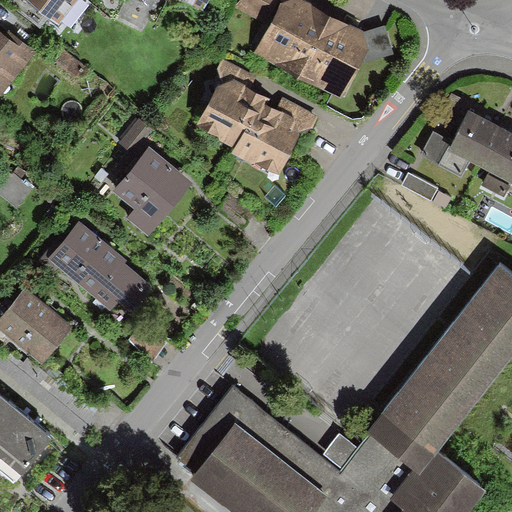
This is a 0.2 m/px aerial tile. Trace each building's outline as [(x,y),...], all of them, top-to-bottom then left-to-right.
[(38,0),(62,18),(76,0),(38,0)] [(181,0),(200,9),(204,0),(181,0)] [(293,0),(287,0),(263,51),(341,89),(366,36),(341,23),(338,29),(333,27),(316,19),(309,15),(312,9),(293,0)] [(0,32),(0,87),(27,53),(0,32)] [(229,64),(199,121),(241,143),(239,147),(275,167),(297,125),(302,128),(305,129),(312,115),(285,100),(281,109),(254,94),(245,90),(252,76),(229,64)] [(486,120),(470,112),(453,146),(508,174),(511,165),(511,132),(486,120)] [(123,139),(138,151),(158,129),(143,116),(123,139)] [(150,151),(121,187),(156,216),(186,180),(150,151)] [(83,224),(56,258),(110,301),(116,293),(125,299),(140,280),(119,263),(123,257),(83,224)] [(511,347),(511,268),(502,261),(355,457),(346,468),(238,386),(183,459),(252,511),(458,511),(481,482),(436,448),(511,347)] [(27,291),(2,322),(44,356),(69,324),(27,291)] [(0,464),(16,477),(51,430),(42,423),(19,405),(0,390),(0,464)]
